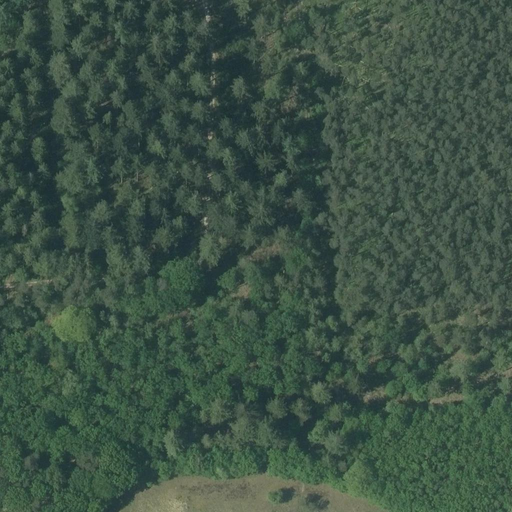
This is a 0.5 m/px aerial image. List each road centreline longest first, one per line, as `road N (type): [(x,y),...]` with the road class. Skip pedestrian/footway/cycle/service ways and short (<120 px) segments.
road 1 (track): [(204,0),(216,258)]
road 2 (track): [(0,281),(163,270),(216,258)]
